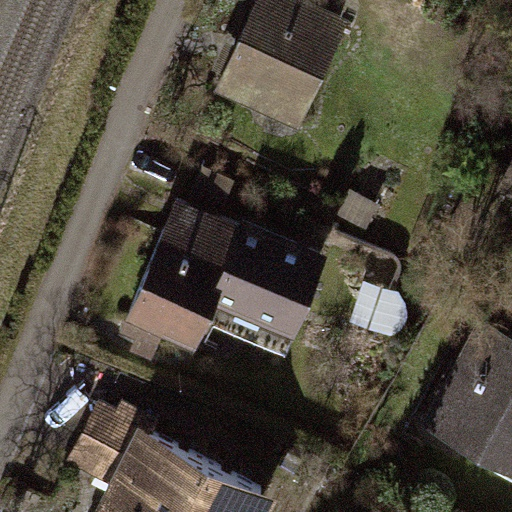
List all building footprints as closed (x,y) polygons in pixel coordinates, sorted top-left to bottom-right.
[(335,15),(302,0),(241,0),(200,88),(283,127),(335,15)] [(511,101),(476,183),(511,198),(511,101)] [(328,250),(179,187),(130,301),(279,364),(328,250)] [(511,317),(468,295),(407,415),(511,468),(511,317)] [(256,511),(273,479),(123,405),(70,511),(256,511)]
